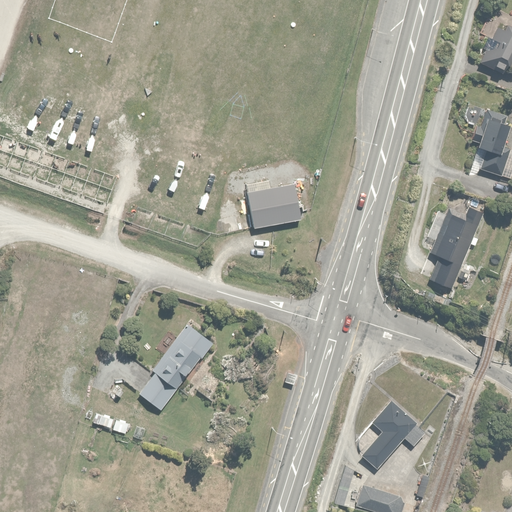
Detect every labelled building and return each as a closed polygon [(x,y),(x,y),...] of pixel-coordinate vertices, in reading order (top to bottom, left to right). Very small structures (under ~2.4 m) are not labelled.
[(505,34),(496,30),(481,64),(504,74),(511,56),(511,26),(508,25),(505,34)] [(482,128),(475,126),(470,142),(479,144),(477,149),(485,151),(479,170),(503,177),(511,148),(511,147),(504,145),(510,125),(501,122),(502,117),(486,113),(482,128)] [(270,182),(246,185),(252,228),(301,221),(295,188),(271,192),(270,182)] [(483,214),(471,209),(465,223),(446,216),(431,253),(440,257),(428,286),(450,295),(483,214)] [(210,342),(187,326),(153,372),(156,374),(141,395),(161,409),(210,342)] [(391,403),(373,424),(382,431),(362,455),(378,469),(405,438),(413,446),(425,432),(391,403)] [(365,474),(343,467),(332,504),(354,511),(365,474)] [(363,487),(357,510),(364,511),(400,511),(404,497),(363,487)]
